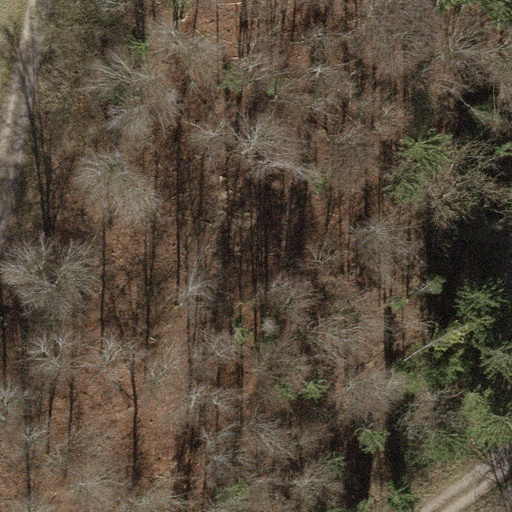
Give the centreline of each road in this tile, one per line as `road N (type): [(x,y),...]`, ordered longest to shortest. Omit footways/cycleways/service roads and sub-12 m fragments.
road 1 (track): [(59,0),(27,184),(0,265)]
road 2 (track): [(511,416),(428,511)]
